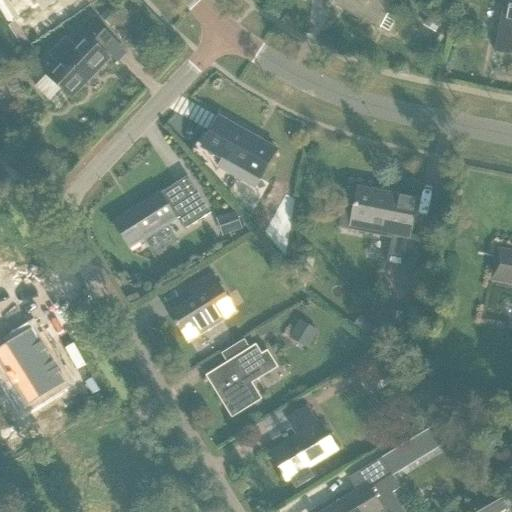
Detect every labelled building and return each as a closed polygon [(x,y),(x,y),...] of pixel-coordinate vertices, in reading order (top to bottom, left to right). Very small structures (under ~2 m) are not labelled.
[(339,0),(337,5),(378,27),(378,26),(389,32),(396,20),(385,14),(392,2),(387,0),(339,0)] [(504,7),(495,51),(511,54),(511,0),(502,0),(501,6),(504,7)] [(67,17),(59,5),(42,16),(50,28),(67,17)] [(48,76),(70,98),(109,58),(102,51),(113,40),(94,22),(83,34),(86,37),(76,47),(66,37),(50,55),(59,64),(48,76)] [(219,118),(203,148),(222,159),(218,166),(255,187),(277,150),(219,118)] [(0,163),(1,166),(18,156),(11,144),(0,150),(0,163)] [(187,230),(211,215),(187,176),(114,223),(130,249),(145,240),(153,253),(175,239),(167,226),(180,218),(187,230)] [(342,213),(339,228),(393,238),(388,264),(416,270),(422,240),(410,238),(417,200),(359,188),(353,215),(342,213)] [(217,220),(223,237),(242,229),(235,212),(217,220)] [(491,279),(511,283),(511,253),(497,251),(491,279)] [(195,298),(170,314),(188,343),(235,313),(211,274),(189,288),(195,298)] [(377,346),(412,352),(417,317),(382,312),(377,346)] [(6,350),(0,353),(0,355),(11,373),(8,375),(14,385),(17,383),(29,402),(62,381),(32,333),(6,350)] [(225,379),(214,385),(233,415),(259,399),(249,384),(276,367),(268,353),(262,356),(258,349),(250,354),(249,352),(220,370),(225,379)] [(299,437),(271,454),(287,480),(289,479),(296,489),(315,478),(308,467),(336,450),(319,423),(316,425),(306,407),(287,418),(299,437)] [(357,492),(324,511),(402,511),(391,493),(400,488),(392,476),(442,445),(432,429),(382,459),(349,479),(357,492)] [(511,503),(503,487),(467,507),(469,511),(501,511),(511,506),(511,503)]
